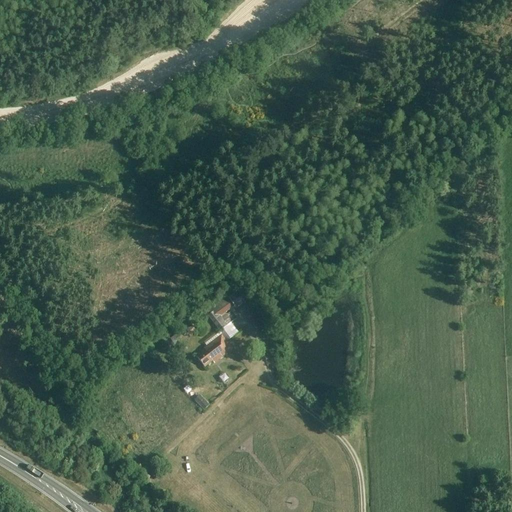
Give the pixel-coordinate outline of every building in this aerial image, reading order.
[(244,296),(239,289),(219,303),(225,311),(234,306),(231,302),(233,301),(234,302),(244,296)] [(238,346),(245,340),(241,334),(232,322),(231,323),(220,306),(212,313),(207,315),(212,323),(219,331),(224,328),(238,346)] [(268,327),(256,311),(246,318),(259,334),(268,327)] [(204,349),(195,356),(205,368),(218,358),(220,360),(232,351),(222,336),(204,349)] [(194,400),(203,410),(209,405),(200,395),(194,400)]
